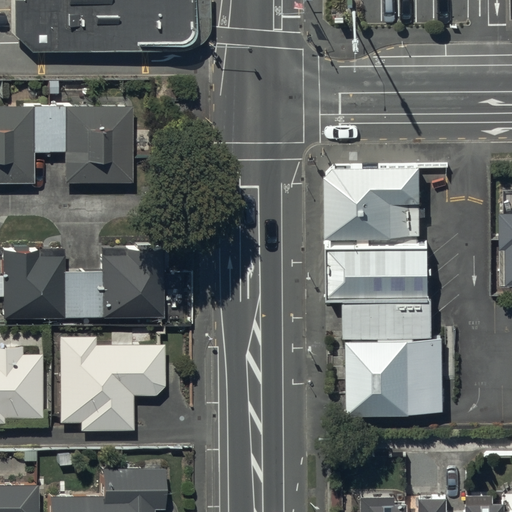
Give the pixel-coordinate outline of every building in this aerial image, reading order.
[(185,31),(184,0),(11,0),(12,32),(28,48),(137,45),(137,39),(177,38),(182,36),(185,31)] [(142,178),(142,102),(0,104),(0,178),(29,178),(29,148),(61,148),(61,178),(142,178)] [(327,158),(328,236),(420,235),(418,157),(327,158)] [(511,197),(494,197),(495,231),(501,230),(502,267),(511,267),(511,197)] [(439,398),(437,235),(420,235),(328,236),(330,399),(439,398)] [(97,251),(97,266),(60,267),(60,252),(36,252),(36,246),(1,246),(1,313),(159,313),(159,245),(122,245),(122,251),(97,251)] [(160,383),(160,338),(91,340),(91,332),(56,332),(56,418),(77,418),(77,424),(130,424),(130,391),(152,391),(160,383)] [(16,350),(16,341),(0,342),(0,418),(2,418),(2,414),(38,414),(38,350),(16,350)] [(160,464),(98,464),(98,492),(47,492),(46,511),(149,511),(150,504),(160,504),(160,464)] [(33,511),(33,480),(0,480),(0,511),(33,511)] [(462,510),(444,510),(444,493),(418,493),(418,507),(405,507),(405,499),(392,499),(392,491),(360,492),(359,511),(511,511),(511,504),(500,505),(500,491),(462,491),(462,510)]
